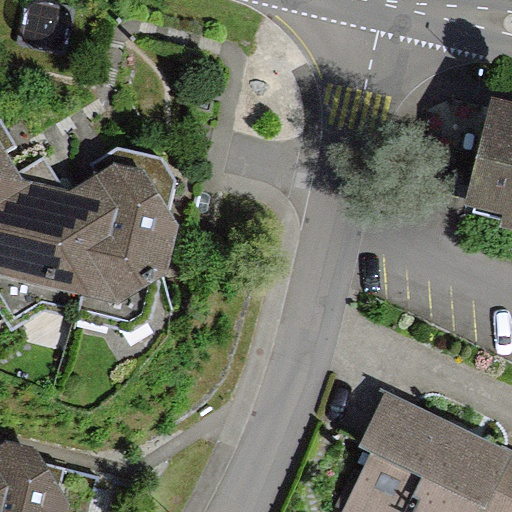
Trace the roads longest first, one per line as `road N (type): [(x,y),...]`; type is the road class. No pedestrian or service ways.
road 1 (residential): [(237,511),(302,351),(386,3)]
road 2 (tertiary): [(386,3),(511,27)]
